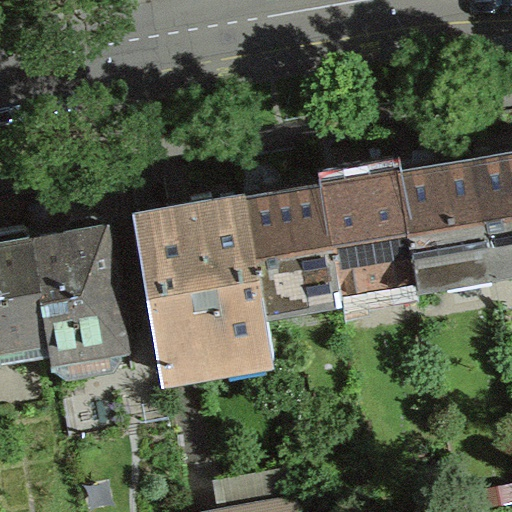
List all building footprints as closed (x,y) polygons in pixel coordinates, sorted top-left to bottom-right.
[(511,148),(475,155),(494,267),(511,263),(511,148)] [(451,278),(487,272),(491,267),(494,267),(475,155),(473,156),(473,153),(471,153),(468,151),(468,149),(444,153),(444,156),(441,159),(441,161),(434,162),(398,168),(415,267),(417,279),(446,275),(451,278)] [(338,280),(340,292),(369,288),(367,275),(415,267),(398,168),(396,168),(395,166),(392,165),(391,163),(368,167),(367,169),(365,171),(365,174),(356,175),(321,181),(338,280)] [(245,195),(263,306),(292,301),(290,288),(338,280),(321,181),(320,181),(318,179),(315,178),(314,176),(290,180),(290,182),(288,184),(287,187),(277,189),(245,195)] [(198,193),(191,194),(192,203),(136,213),(162,362),(270,343),(263,306),(245,195),(213,200),(211,191),(198,193)] [(84,347),(128,339),(107,217),(101,218),(101,214),(94,209),(71,213),(65,220),(65,224),(59,225),(31,230),(51,347),(53,362),(86,357),(84,347)] [(0,340),(40,334),(43,349),(51,347),(31,230),(28,231),(28,227),(23,223),(0,227),(0,340)] [(298,511),(297,501),(237,511),(298,511)]
